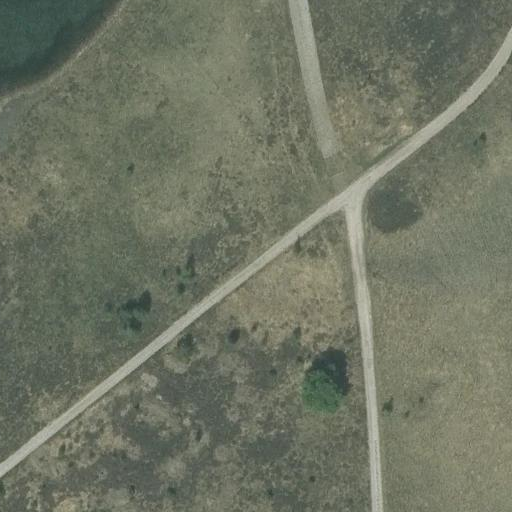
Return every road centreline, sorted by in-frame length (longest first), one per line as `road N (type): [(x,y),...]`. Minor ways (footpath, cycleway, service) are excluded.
road 1 (track): [(342,200),(0,470)]
road 2 (track): [(373,511),(353,207),(342,200)]
road 3 (track): [(342,200),(451,109),(495,64),(511,31)]
road 4 (track): [(296,0),(342,200)]
